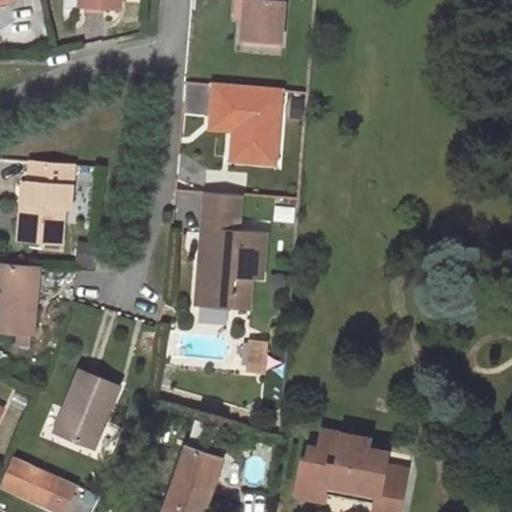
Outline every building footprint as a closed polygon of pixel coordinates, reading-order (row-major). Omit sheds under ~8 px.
[(284,0),(237,0),(245,1),(243,17),(242,37),(281,40),(284,0)] [(245,1),(237,0),(237,17),(243,17),(245,1)] [(281,89),(212,85),(210,116),(234,118),(233,130),(232,159),(275,162),(281,89)] [(234,118),(210,116),(209,128),(233,130),(234,118)] [(74,165),(30,161),(28,182),(26,206),(21,206),(17,239),(61,243),(65,207),(71,207),(74,165)] [(241,194),(203,191),(198,246),(205,246),(204,256),(197,255),(193,305),(231,309),(233,277),(252,278),(262,279),(267,232),(238,228),(241,194)] [(293,201),(274,200),(274,208),(292,209),(293,201)] [(0,261),(0,330),(32,333),(39,266),(0,261)] [(233,277),(231,309),(249,310),(252,278),(233,277)] [(266,342),(249,340),(247,370),(263,372),(266,342)] [(117,385),(80,370),(55,431),(92,447),(117,385)] [(325,493),(343,497),(344,490),(355,492),(354,498),(376,503),(374,511),(398,511),(407,468),(386,464),(389,451),(369,447),(370,440),(322,430),(319,446),(311,444),(308,455),(301,455),(294,495),(324,501),(325,493)] [(186,443),(162,511),(201,511),(221,455),(186,443)] [(60,477),(12,455),(0,485),(47,506),(60,477)] [(343,497),(354,498),(355,492),(344,490),(343,497)]
